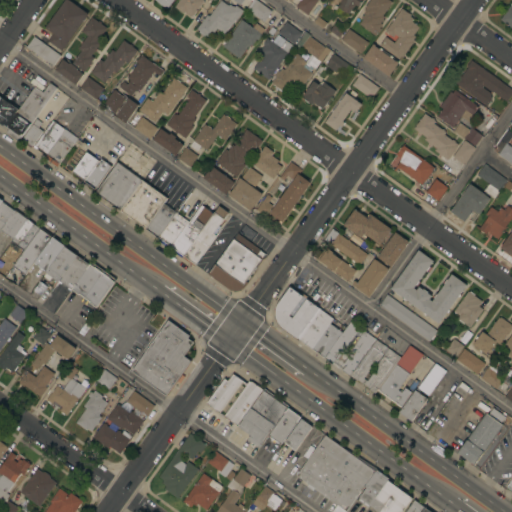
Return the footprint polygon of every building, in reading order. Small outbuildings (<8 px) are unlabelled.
[(60,50),(46,40),(52,33),(44,27),(63,0),(67,0),(87,13),(60,50)] [(172,0),(167,8),(155,0),(172,0)] [(178,0),(202,0),(203,1),(202,3),(201,3),(192,15),(191,15),(190,17),(183,12),(182,13),(174,7),(178,0)] [(219,0),(227,5),(227,4),(233,6),(234,5),(242,10),(235,20),(234,20),(226,31),(225,30),(223,33),(215,28),(209,38),(204,35),(203,36),(197,32),(198,31),(195,29),(200,22),(199,21),(201,18),(203,19),(206,14),(208,16),(219,0)] [(232,0),(256,0),(270,11),(268,14),(270,15),(268,17),(267,16),(263,21),(240,4),(239,5),(232,0)] [(316,0),(306,14),(295,6),(299,0),(316,0)] [(362,0),(357,7),(354,4),(349,10),(351,11),(350,13),(348,12),(347,14),(337,7),(334,10),(331,8),(334,4),(336,6),(339,2),(336,0),(362,0)] [(358,24),(361,19),(360,18),(363,13),(363,12),(364,11),(363,10),(364,7),(368,0),(389,0),(391,1),(381,15),(383,16),(381,19),(383,20),(381,22),(380,21),(379,22),(381,23),(378,28),(380,29),(378,31),(376,30),(373,35),(358,24)] [(511,28),(500,19),(511,1),(511,28)] [(393,42),(397,36),(394,34),(392,37),(384,31),(400,8),(407,12),(410,14),(409,16),(412,18),(410,21),(418,26),(412,34),(414,36),(412,39),(413,40),(411,43),(404,53),(404,54),(402,57),(400,56),(398,59),(378,45),(384,36),(393,42)] [(97,21),(98,20),(100,22),(99,23),(105,27),(96,40),(99,42),(95,48),(96,49),(94,51),(94,50),(90,56),(93,58),(89,63),(90,64),(88,66),(87,65),(83,71),(80,69),(78,71),(82,74),(75,84),(54,69),(62,59),(68,63),(69,62),(70,63),(80,50),(77,48),(86,35),(80,31),(91,16),(97,21)] [(240,19),(251,27),(255,22),(263,28),(259,33),(261,34),(257,40),(255,39),(250,45),(250,44),(248,46),(247,45),(238,58),(221,46),(240,19)] [(328,30),(335,20),(338,22),(339,21),(344,25),(343,26),(345,27),(338,37),(328,30)] [(270,82),(271,81),(270,80),(272,76),(274,77),(274,76),(273,75),(277,70),(278,71),(280,68),(283,70),(295,53),(303,59),(302,60),(304,61),(310,54),(300,47),(297,52),(292,48),(300,37),(298,36),(292,44),(277,32),(285,21),(300,32),(302,29),(309,35),(309,36),(323,47),(324,46),(329,50),(326,54),(325,53),(319,61),(314,68),(312,67),(309,71),(311,72),(301,85),(295,81),(294,82),(293,81),(285,92),(284,91),(283,92),(282,91),(281,92),(277,89),(277,88),(270,82)] [(340,39),(348,28),(367,42),(359,53),(340,39)] [(267,79),(257,72),(256,72),(254,70),(252,68),(257,61),(255,60),(257,57),(259,58),(261,55),(258,53),(259,52),(258,51),(263,44),(262,43),(266,37),(269,39),(270,38),(272,40),(276,34),(292,45),(267,79)] [(59,55),(52,65),(25,46),(33,36),(59,55)] [(122,40),(128,44),(129,43),(131,45),(131,46),(136,50),(127,63),(124,61),(115,72),(112,70),(103,82),(89,72),(94,66),(93,65),(95,63),(99,59),(102,61),(106,56),(105,55),(107,53),(111,49),(113,51),(122,40)] [(362,57),(372,43),(374,45),(378,48),(379,47),(392,56),(390,58),(395,61),(395,60),(398,62),(388,76),(362,57)] [(352,68),(346,77),(336,70),(335,72),(324,64),(332,53),(352,68)] [(163,70),(159,76),(152,71),(150,74),(151,75),(149,78),(148,77),(146,81),(146,82),(145,84),(144,83),(139,90),(137,88),(135,91),(134,90),(130,95),(118,86),(122,81),(126,83),(129,80),(126,78),(136,63),(135,62),(140,54),(163,70)] [(511,89),(511,93),(507,101),(493,91),(492,92),(482,85),(481,86),(490,92),(492,98),(486,106),(473,97),(474,96),(455,82),(471,59),(511,89)] [(378,87),(370,98),(351,84),(359,73),(378,87)] [(102,88),(94,98),(79,87),(86,76),(102,88)] [(172,77),(175,79),(179,81),(179,82),(186,87),(180,94),(181,95),(179,98),(178,97),(166,114),(163,112),(162,113),(161,112),(154,121),(150,119),(150,120),(147,118),(148,117),(137,109),(146,97),(149,100),(149,99),(151,100),(159,90),(161,92),(172,77)] [(321,109),(319,107),(319,109),(316,107),(317,106),(312,102),(311,104),(308,102),(307,102),(303,100),(303,99),(300,97),(312,80),(317,84),(320,80),(335,90),(321,109)] [(17,141),(5,132),(8,128),(2,124),(2,125),(0,123),(0,96),(8,103),(8,102),(17,109),(34,86),(42,92),(48,82),(55,87),(17,141)] [(125,121),(124,123),(114,116),(116,114),(109,110),(110,108),(103,103),(112,89),(112,90),(113,89),(116,91),(115,92),(125,98),(126,97),(137,105),(125,121)] [(193,117),(194,118),(193,119),(194,120),(190,125),(192,126),(191,127),(192,127),(184,138),(176,132),(175,133),(173,132),(174,131),(165,124),(173,113),(174,114),(175,113),(177,114),(181,109),(180,108),(181,106),(182,107),(187,100),(186,99),(187,98),(185,96),(190,89),(196,94),(197,93),(199,94),(198,95),(205,100),(193,117)] [(450,91),(452,92),(454,89),(478,106),(472,115),(474,116),(468,124),(459,118),(453,127),(437,116),(442,108),(439,106),(450,91)] [(345,92),(361,104),(355,111),(353,109),(352,111),(349,109),(341,121),(343,122),(340,126),(339,125),(335,130),(323,122),(345,92)] [(435,121),(434,123),(446,131),(444,134),(459,144),(448,159),(434,150),(436,148),(424,139),(426,137),(414,128),(425,113),(435,121)] [(203,123),(206,125),(207,125),(210,127),(210,128),(211,129),(222,114),(224,115),(225,115),(229,117),(229,118),(235,123),(231,130),(232,131),(230,134),(229,133),(224,140),(216,134),(212,140),(213,141),(211,144),(210,143),(205,150),(199,145),(196,150),(188,145),(192,140),(191,140),(203,123)] [(155,127),(150,134),(151,135),(149,138),(133,127),(140,116),(155,127)] [(35,118),(41,122),(37,127),(41,130),(29,147),(20,140),(35,118)] [(45,154),(36,147),(35,149),(32,146),(51,120),(64,129),(63,130),(61,132),(45,154)] [(470,129),(472,127),(482,135),(475,146),(453,130),(459,122),(470,129)] [(152,139),(159,128),(168,134),(169,133),(175,136),(174,138),(182,144),(175,155),(152,139)] [(225,149),(227,150),(231,144),(233,146),(245,129),(261,140),(257,147),(255,146),(248,155),(242,163),(244,165),(236,177),(215,162),(225,149)] [(511,163),(498,153),(501,149),(496,145),(508,129),(511,131),(511,135),(507,143),(511,146),(511,163)] [(74,141),(56,166),(43,157),(45,154),(61,132),(63,130),(67,132),(65,135),(74,141)] [(464,164),(453,156),(464,140),(475,148),(464,164)] [(272,152),(270,155),(278,160),(276,163),(281,166),(272,178),(251,163),(264,145),(272,152)] [(396,166),(402,158),(397,154),(404,145),(434,167),(422,185),(396,166)] [(197,156),(189,166),(177,158),(185,147),(197,156)] [(82,179),(81,181),(74,176),(76,174),(72,171),(85,152),(98,161),(84,180),(82,179)] [(100,158),(110,166),(94,189),(93,188),(92,190),(82,183),(84,180),(98,161),(100,158)] [(301,170),(298,174),(307,180),(308,179),(310,180),(309,182),(310,183),(301,195),(303,196),(301,199),(299,198),(292,207),(294,208),(292,211),(290,210),(281,222),(281,221),(280,223),(277,222),(279,220),(270,213),(266,218),(255,210),(266,194),(271,197),(267,202),(272,205),(277,197),(279,198),(286,187),(285,186),(290,178),(286,175),(283,180),(278,177),(290,161),(301,170)] [(94,192),(116,162),(142,180),(120,210),(94,192)] [(499,190),(500,190),(494,199),(483,191),(489,183),(477,175),(485,162),(489,165),(489,166),(507,179),(499,190)] [(250,211),(227,195),(229,192),(229,191),(239,177),(240,178),(248,166),(261,176),(253,188),(262,194),(250,211)] [(202,178),(207,170),(209,171),(213,167),(234,182),(225,194),(202,178)] [(448,187),(438,200),(426,192),(436,178),(448,187)] [(144,228),(120,210),(142,180),(166,198),(163,203),(144,228)] [(470,183),(491,198),(479,214),(473,209),(465,221),(450,211),(470,183)] [(0,227),(0,202),(1,201),(13,210),(0,227)] [(144,228),(163,203),(175,212),(157,237),(144,228)] [(200,204),(212,213),(182,255),(180,257),(168,248),(187,221),(200,204)] [(511,216),(497,239),(487,232),(486,234),(476,227),(477,226),(480,228),(488,216),(486,214),(491,206),(497,211),(500,207),(505,210),(508,205),(511,208),(511,216)] [(217,206),(227,213),(218,225),(220,227),(214,234),(215,235),(194,264),(182,255),(212,213),(217,206)] [(355,209),(368,218),(370,214),(391,229),(380,245),(364,233),(361,238),(343,225),(355,209)] [(14,210),(26,219),(12,239),(0,229),(0,227),(13,210),(14,210)] [(168,248),(156,240),(157,237),(175,212),(187,221),(168,248)] [(19,248),(16,252),(11,248),(14,244),(10,241),(12,239),(26,219),(38,228),(22,250),(19,248)] [(33,262),(24,275),(11,265),(22,250),(38,228),(51,237),(33,262)] [(348,239),(348,238),(350,240),(350,241),(357,246),(357,245),(359,247),(368,254),(360,265),(324,239),(332,228),(348,239)] [(395,231),(409,241),(391,267),(377,257),(395,231)] [(511,231),(511,254),(509,252),(508,253),(501,247),(511,231)] [(207,274),(236,233),(260,249),(259,250),(264,254),(245,281),(247,282),(245,285),(243,288),(240,290),(236,291),(232,291),(229,290),(227,289),(207,274)] [(51,236),(64,245),(64,246),(46,271),(44,270),(44,271),(37,266),(38,265),(36,263),(35,265),(33,264),(34,262),(33,262),(51,237),(51,236)] [(64,246),(76,255),(58,280),(57,281),(51,277),(48,281),(42,276),(46,271),(64,246)] [(317,258),(326,246),(333,252),(333,253),(356,270),(348,281),(317,258)] [(439,323),(391,288),(418,249),(433,260),(414,287),(417,289),(419,286),(432,295),(429,299),(432,301),(452,273),(467,284),(439,323)] [(58,280),(76,255),(88,264),(70,290),(58,280)] [(369,297),(356,287),(352,284),(355,280),(357,282),(374,258),(389,269),(369,297)] [(90,262),(93,263),(104,271),(116,280),(95,308),(70,290),(88,264),(90,262)] [(298,340),(280,327),(277,323),(275,318),(274,313),(274,308),(276,303),(278,300),(289,285),(300,293),(301,292),(304,294),(289,315),(292,317),(306,298),(321,309),(299,339),(298,340)] [(468,291),(469,291),(470,290),(475,294),(474,295),(482,301),(479,306),(483,309),(476,318),(478,319),(476,321),(475,320),(470,327),(464,322),(463,323),(458,320),(459,319),(457,318),(460,315),(454,311),(468,291)] [(437,330),(430,341),(379,304),(387,294),(437,330)] [(16,304),(27,312),(19,323),(8,315),(16,304)] [(312,349),(299,339),(321,309),(334,318),(330,323),(312,349)] [(473,344),(482,331),(486,334),(499,317),(500,317),(501,316),(511,324),(511,326),(497,346),(494,344),(486,354),(473,344)] [(0,322),(3,318),(15,327),(8,337),(9,338),(7,341),(6,340),(0,348),(0,322)] [(167,319),(189,335),(187,338),(193,342),(183,356),(190,361),(165,396),(130,371),(167,319)] [(333,361),(332,362),(324,357),(342,332),(351,320),(363,330),(351,348),(348,345),(338,359),(341,361),(338,365),(333,361)] [(342,332),(324,357),(322,359),(311,350),(312,349),(330,323),(342,332)] [(50,334),(42,345),(31,337),(39,326),(50,334)] [(511,362),(511,328),(497,353),(511,362)] [(341,361),(343,363),(353,349),(351,348),(363,330),(376,339),(350,376),(342,370),(343,369),(338,365),(341,361)] [(0,355),(17,331),(24,336),(17,344),(22,348),(21,350),(25,353),(12,372),(5,367),(3,370),(0,368),(0,355)] [(38,369),(30,363),(46,342),(49,345),(56,334),(72,346),(64,357),(54,350),(44,363),(41,364),(38,369)] [(456,356),(446,349),(454,338),(455,339),(455,338),(463,344),(462,344),(464,345),(456,356)] [(358,380),(357,381),(350,376),(376,339),(389,348),(376,366),(374,365),(364,378),(366,380),(363,383),(358,380)] [(366,380),(367,381),(377,367),(376,366),(389,348),(401,357),(374,393),(367,388),(368,387),(363,383),(366,380)] [(485,363),(477,374),(456,359),(464,348),(485,363)] [(378,390),(405,352),(415,360),(407,371),(410,373),(398,389),(401,392),(405,387),(412,392),(401,406),(378,390)] [(65,415),(64,414),(63,415),(60,413),(61,412),(58,410),(60,407),(47,397),(56,385),(61,389),(69,379),(60,372),(67,362),(77,370),(71,378),(85,388),(65,415)] [(415,387),(426,395),(444,371),(433,363),(415,387)] [(44,386),(46,387),(39,397),(18,381),(23,374),(24,375),(27,371),(35,377),(43,365),(53,373),(44,386)] [(490,384),(489,385),(482,379),(480,377),(489,365),(505,377),(496,389),(490,384)] [(116,378),(108,389),(95,380),(103,369),(116,378)] [(238,426),(206,403),(225,378),(228,380),(233,373),(247,384),(249,380),(251,382),(251,381),(263,389),(238,426)] [(502,397),(511,403),(511,385),(510,385),(502,397)] [(259,447),(248,439),(250,436),(238,426),(263,389),(264,388),(287,404),(286,406),(288,407),(268,434),(259,447)] [(428,399),(411,421),(399,412),(415,389),(428,399)] [(85,408),(82,406),(89,397),(87,395),(90,391),(92,393),(93,390),(102,396),(100,398),(107,402),(102,409),(103,409),(101,412),(100,412),(98,415),(100,417),(97,422),(98,422),(96,425),(95,425),(91,431),(87,428),(86,430),(75,422),(85,408)] [(154,406),(146,416),(125,401),(133,390),(154,406)] [(116,404),(117,405),(118,404),(120,405),(119,406),(129,413),(130,411),(131,411),(132,411),(134,412),(133,413),(143,420),(133,435),(122,427),(121,429),(117,426),(116,427),(111,423),(112,423),(105,418),(116,404)] [(288,407),(301,417),(281,444),(268,434),(288,407)] [(474,465),(457,452),(486,413),(503,425),(474,465)] [(313,426),(295,450),(284,442),(301,418),(313,426)] [(109,446),(108,448),(92,437),(102,423),(103,424),(104,423),(106,424),(106,425),(115,432),(116,430),(117,431),(118,429),(122,432),(123,430),(131,436),(119,454),(109,446)] [(190,433),(206,445),(200,453),(198,451),(192,459),(185,454),(181,460),(186,464),(188,461),(199,469),(178,498),(164,488),(166,485),(162,482),(163,480),(159,477),(190,433)] [(345,511),(331,511),(337,504),(315,488),(313,491),(307,486),(308,484),(296,475),(325,434),(377,469),(364,486),(345,511)] [(0,466),(10,451),(16,455),(12,460),(16,462),(19,459),(21,460),(22,459),(30,464),(23,475),(20,473),(6,493),(8,495),(3,502),(0,499),(0,466)] [(234,464),(225,477),(219,472),(220,471),(207,462),(215,451),(234,464)] [(55,482),(38,506),(19,492),(36,468),(41,472),(44,471),(49,475),(49,478),(55,482)] [(234,504),(237,506),(240,503),(244,506),(242,509),(244,510),(242,511),(216,511),(232,490),(227,486),(231,481),(226,477),(231,470),(236,474),(241,468),(251,475),(248,479),(249,480),(247,483),(246,482),(243,486),(243,489),(242,492),(240,495),(234,504)] [(368,507),(359,500),(360,498),(359,497),(366,488),(364,486),(377,469),(389,478),(388,480),(369,505),(368,507)] [(203,473),(222,487),(218,492),(219,492),(206,510),(197,503),(196,506),(193,504),(191,507),(183,501),(203,473)] [(413,498),(402,511),(377,511),(378,511),(369,505),(388,480),(413,498)] [(255,511),(248,508),(265,485),(276,493),(275,494),(282,500),(275,509),(267,503),(265,506),(262,509),(255,511)] [(43,511),(50,503),(49,501),(58,488),(68,495),(69,492),(82,501),(73,511),(43,511)] [(424,506),(419,511),(404,511),(414,499),(424,506)] [(18,509),(15,511),(0,511),(0,510),(7,500),(18,509)]
